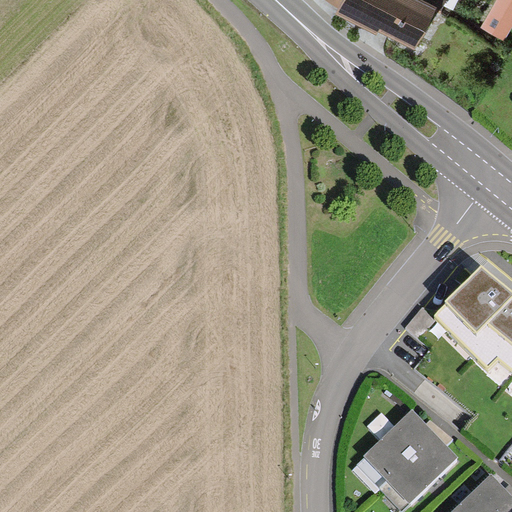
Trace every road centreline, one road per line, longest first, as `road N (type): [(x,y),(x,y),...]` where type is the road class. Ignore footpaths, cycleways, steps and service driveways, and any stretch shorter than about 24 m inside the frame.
road 1 (residential): [(487,183),(338,381),(316,447),(314,511)]
road 2 (primary): [(487,183),(274,0)]
